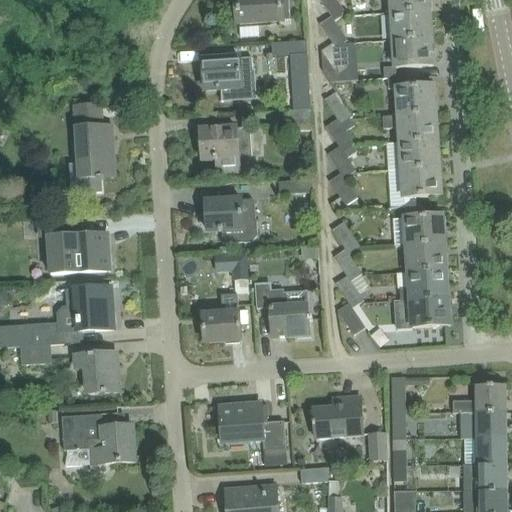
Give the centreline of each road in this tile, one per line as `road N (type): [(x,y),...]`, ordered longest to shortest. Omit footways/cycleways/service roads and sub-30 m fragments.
road 1 (residential): [(166,376),(152,73),(180,0)]
road 2 (residential): [(166,376),(511,351)]
road 3 (residential): [(182,511),(166,376)]
